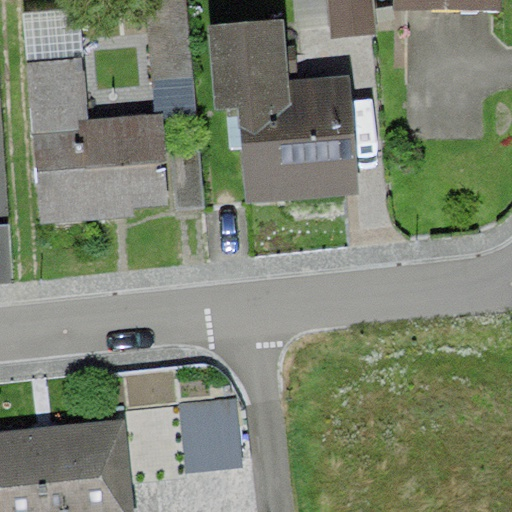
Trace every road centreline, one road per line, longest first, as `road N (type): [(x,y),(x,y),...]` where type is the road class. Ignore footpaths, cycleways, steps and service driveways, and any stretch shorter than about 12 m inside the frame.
road 1 (residential): [(0,332),(511,278)]
road 2 (track): [(254,306),(278,511)]
